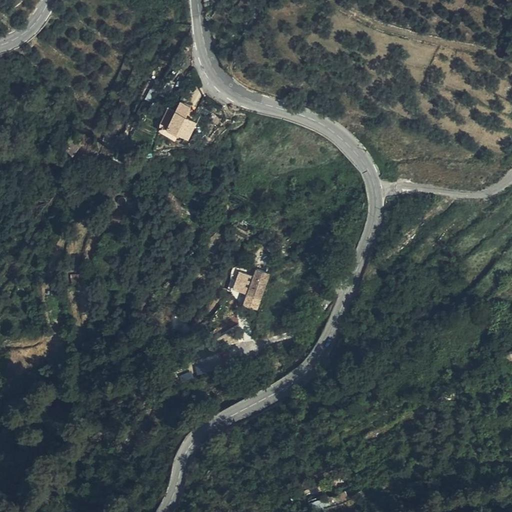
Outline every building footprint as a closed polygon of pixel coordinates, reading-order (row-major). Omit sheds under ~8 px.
[(185,111),(178,107),(169,121),(169,125),(170,131),(180,137),(186,128),(190,130),(190,135),(196,138),(205,124),(203,122),(195,118),(199,111),(199,110),(190,103),(185,111)] [(74,144),(76,146),(80,140),(83,136),(72,128),(64,137),(74,144)] [(291,270),(296,258),(281,252),(278,259),(276,265),(291,270)] [(276,265),(278,259),(269,255),(264,268),(274,271),(276,265)] [(285,286),(291,270),(276,265),(274,271),(272,277),(276,279),(275,282),(285,286)] [(242,306),(258,311),(270,273),(255,269),(253,276),(239,271),(233,291),(245,295),(242,306)] [(511,335),(502,338),(506,353),(511,373),(511,335)]
